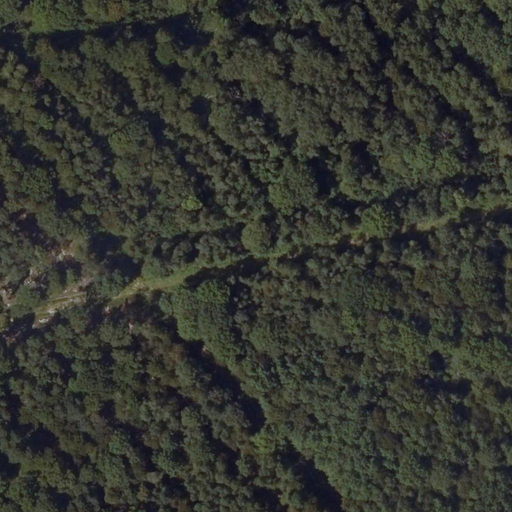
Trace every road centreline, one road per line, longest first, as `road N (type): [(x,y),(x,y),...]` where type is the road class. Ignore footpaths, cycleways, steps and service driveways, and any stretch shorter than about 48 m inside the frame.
road 1 (track): [(138,288),(511,208)]
road 2 (track): [(343,511),(138,288)]
road 3 (track): [(138,288),(0,135)]
road 4 (track): [(138,288),(0,316)]
